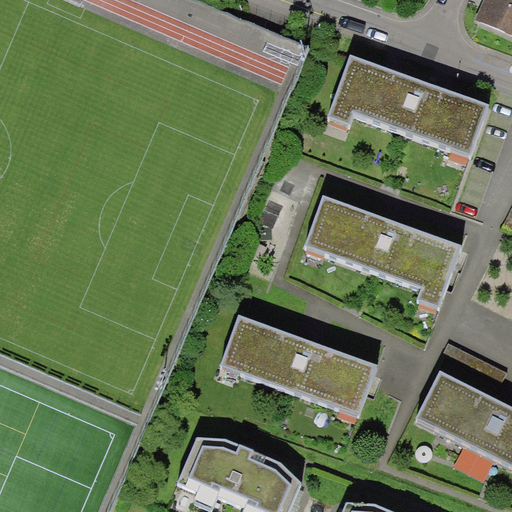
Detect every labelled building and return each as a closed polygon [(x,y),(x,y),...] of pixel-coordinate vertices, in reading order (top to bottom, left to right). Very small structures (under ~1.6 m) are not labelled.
[(511,0),(481,0),(470,24),(511,42),(511,0)] [(488,111),(350,61),(325,131),(345,138),(352,119),(470,161),(488,111)] [(459,253),(324,206),(307,253),(422,293),(417,308),(438,315),(459,253)] [(374,375),(237,324),(219,376),(357,425),(374,375)] [(508,376),(448,347),(442,360),(502,389),(508,376)] [(511,415),(441,380),(415,427),(511,475),(511,415)] [(198,445),(178,491),(197,500),(195,506),(209,511),(214,501),(239,511),(288,511),(299,490),(279,469),(230,447),(198,445)]
